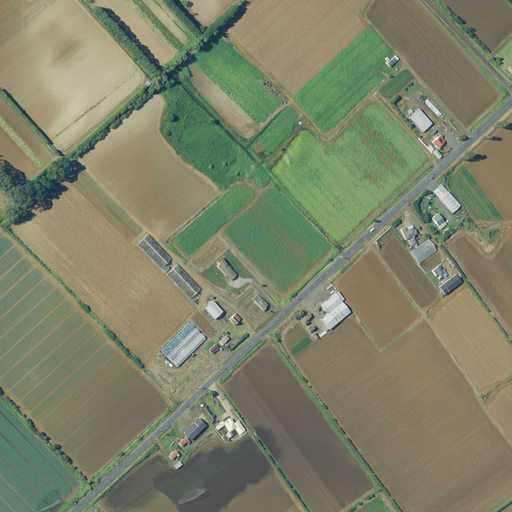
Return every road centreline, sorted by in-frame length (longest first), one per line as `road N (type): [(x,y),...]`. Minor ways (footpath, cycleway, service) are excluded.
road 1 (tertiary): [(73,511),(511,101)]
road 2 (unclassified): [(427,0),(511,88)]
